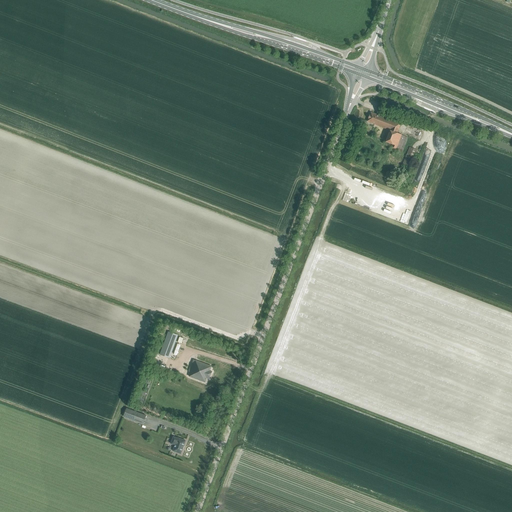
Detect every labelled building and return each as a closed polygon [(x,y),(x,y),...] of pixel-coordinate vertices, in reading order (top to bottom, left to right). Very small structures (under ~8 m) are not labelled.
[(376,126),(391,131),(386,143),(393,145),(392,149),(402,153),(408,137),(397,133),(401,124),(380,116),(371,113),(368,122),(377,125),(376,126)] [(418,150),(410,147),(402,166),(410,169),(418,150)] [(399,168),(397,173),(406,177),(408,172),(399,168)] [(178,336),(169,332),(160,354),(170,358),(178,336)] [(212,372),(210,371),(212,367),(192,360),(191,364),(192,364),(189,372),(191,373),(189,377),(206,383),(207,379),(209,379),(212,372)] [(127,408),(124,417),(143,424),(147,416),(127,408)] [(174,445),(172,451),(181,454),(186,441),(178,438),(177,438),(173,437),(170,444),(174,445)]
